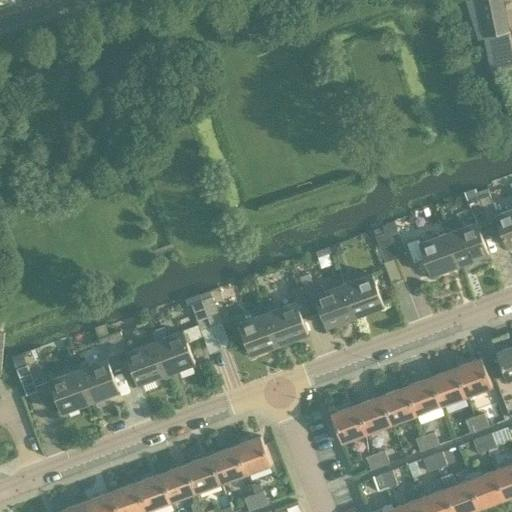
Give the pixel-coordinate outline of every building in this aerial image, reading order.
[(477,0),(485,35),(508,30),(502,0),(477,0)] [(511,245),(511,208),(496,214),(488,194),(479,197),(489,225),(498,222),(508,247),(511,245)] [(479,229),(489,225),(479,197),(467,201),(475,222),(449,232),(461,264),(488,254),(479,229)] [(386,232),(396,257),(406,254),(396,228),(386,232)] [(385,261),(396,257),(386,232),(375,235),(385,261)] [(461,264),(449,232),(420,243),(418,238),(407,242),(414,262),(425,258),(432,275),(461,264)] [(310,273),(299,277),(302,286),(313,282),(310,273)] [(344,284),(355,316),(384,305),(372,274),(344,284)] [(328,326),(355,316),(344,284),(317,294),(313,282),(302,286),(312,312),(321,308),(328,326)] [(302,315),(312,312),(302,286),(292,290),(296,301),(268,312),(280,344),(308,333),(302,315)] [(202,300),(211,326),(222,322),(212,296),(202,300)] [(201,330),(211,326),(202,300),(191,304),(201,330)] [(252,354),(280,344),(268,312),(240,322),(252,354)] [(154,340),(166,373),(195,362),(182,330),(154,340)] [(138,383),(166,373),(154,340),(127,350),(120,331),(109,335),(119,361),(129,357),(138,383)] [(119,361),(109,335),(99,339),(106,358),(79,368),(91,401),(119,391),(109,365),(119,361)] [(507,381),(511,378),(511,346),(496,352),(507,381)] [(24,353),(12,358),(15,365),(16,369),(28,364),(24,353)] [(481,358),(456,368),(466,396),(492,386),(481,358)] [(26,395),(38,391),(28,364),(16,369),(26,395)] [(62,412),(91,401),(79,368),(50,379),(62,412)] [(442,405),(466,396),(456,368),(431,377),(442,405)] [(417,414),(442,405),(431,377),(406,386),(417,414)] [(392,423),(417,414),(406,386),(382,395),(392,423)] [(367,433),(392,423),(382,395),(357,405),(367,433)] [(367,433),(357,405),(331,414),(342,442),(367,433)] [(484,413),(474,416),(479,428),(488,425),(484,413)] [(479,428),(474,416),(465,419),(469,431),(479,428)] [(434,431),(425,434),(429,447),(439,443),(434,431)] [(491,432),(482,436),(486,448),(496,445),(491,432)] [(420,450),(429,447),(425,434),(415,438),(420,450)] [(486,448),(482,436),(472,440),(477,452),(486,448)] [(261,437),(236,446),(246,475),(271,465),(261,437)] [(246,475),(236,446),(211,455),(221,484),(246,475)] [(385,450),(375,453),(380,465),(389,462),(385,450)] [(432,454),(437,466),(446,463),(441,450),(432,454)] [(380,465),(375,453),(366,457),(370,469),(380,465)] [(428,470),(437,466),(432,454),(423,457),(428,470)] [(221,484),(211,455),(186,464),(196,493),(221,484)] [(417,461),(408,464),(409,465),(413,477),(422,473),(417,461)] [(196,493),(186,464),(161,474),(171,502),(196,493)] [(505,499),(511,496),(511,464),(494,471),(505,499)] [(392,470),(382,473),(387,485),(396,482),(392,470)] [(480,508),(505,499),(494,471),(470,480),(480,508)] [(387,485),(382,473),(373,476),(377,489),(387,485)] [(171,502),(161,474),(136,483),(146,511),(171,502)] [(453,511),(469,511),(480,508),(470,480),(445,489),(453,511)] [(143,511),(146,511),(136,483),(111,492),(118,511),(143,511)] [(424,511),(453,511),(445,489),(420,499),(424,511)] [(262,490),(253,493),(258,506),(267,502),(262,490)] [(118,511),(111,492),(86,501),(90,511),(118,511)] [(258,506),(253,493),(244,497),(249,510),(258,506)] [(396,511),(424,511),(420,499),(395,508),(396,511)] [(90,511),(86,501),(61,510),(61,511),(90,511)]
